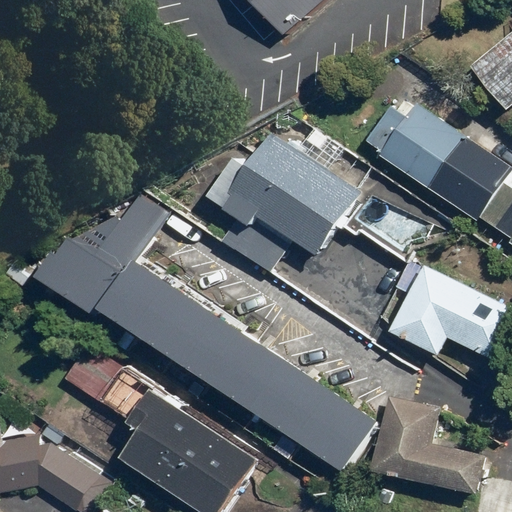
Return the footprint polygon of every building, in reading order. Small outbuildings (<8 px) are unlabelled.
[(259,0),(289,35),(329,0),(259,0)] [(511,38),(480,66),(511,103),(511,38)] [(387,155),(484,220),(486,217),(510,182),(511,178),(511,162),(422,103),(414,116),(389,152),(387,155)] [(389,152),(414,116),(396,104),(372,140),(389,152)] [(308,144),(338,163),(350,146),(320,126),(308,144)] [(228,240),(277,273),(300,238),(327,256),(369,193),(279,133),(257,166),(243,157),(217,195),(245,214),(228,240)] [(511,183),(510,182),(486,217),(511,234),(511,183)] [(102,311),(342,471),(375,422),(136,262),(167,215),(137,195),(96,256),(70,238),(58,255),(54,252),(37,277),(98,317),(102,311)] [(398,331),(446,355),(456,337),(506,362),(511,351),(511,304),(432,264),(398,331)] [(219,511),(254,460),(147,389),(107,448),(203,511),(219,511)] [(379,472),(485,493),(493,454),(439,443),(446,406),(394,396),(379,472)] [(0,487),(7,492),(45,483),(89,511),(99,511),(122,480),(78,448),(75,452),(55,439),(50,447),(46,430),(10,438),(3,402),(0,403),(0,487)]
